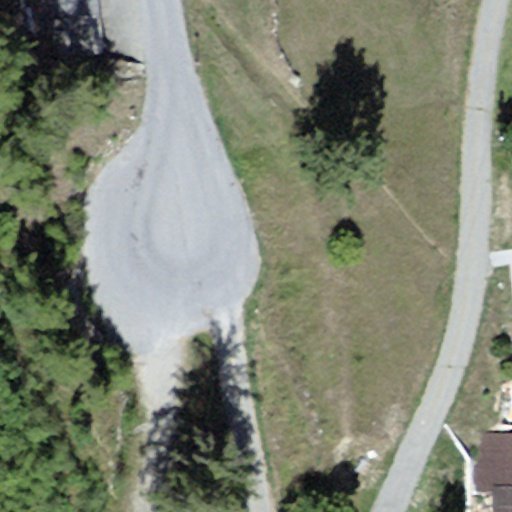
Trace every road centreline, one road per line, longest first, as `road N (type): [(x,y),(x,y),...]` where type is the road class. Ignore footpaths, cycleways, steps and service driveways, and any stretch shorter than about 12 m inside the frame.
road 1 (residential): [(377,511),(460,308),(489,0)]
road 2 (residential): [(161,0),(186,220),(223,288),(248,511)]
